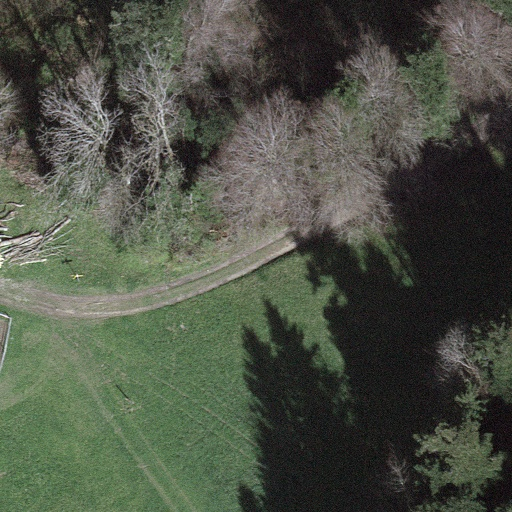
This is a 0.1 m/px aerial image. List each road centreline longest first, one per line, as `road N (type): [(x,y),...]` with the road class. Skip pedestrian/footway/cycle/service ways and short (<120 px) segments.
road 1 (track): [(0,285),(51,300),(144,302),(295,240),(362,197)]
road 2 (track): [(511,103),(362,197)]
